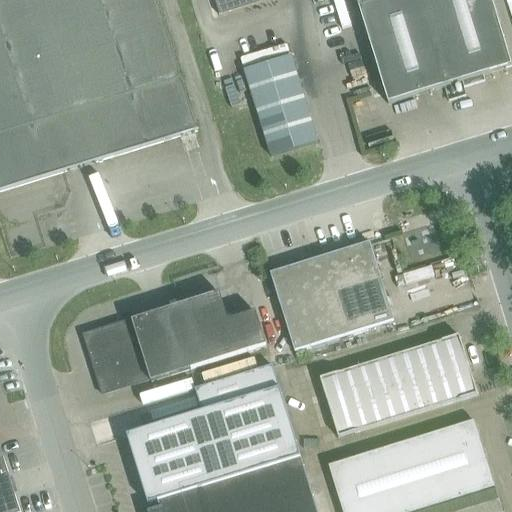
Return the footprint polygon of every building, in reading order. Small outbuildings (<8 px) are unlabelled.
[(0,0),(0,192),(198,132),(157,0),(0,0)] [(214,0),(220,16),(271,0),(214,0)] [(357,0),(389,105),(435,91),(511,67),(511,65),(491,0),(357,0)] [(271,158),(318,144),(291,57),(245,71),(271,158)] [(295,352),(394,322),(370,244),(271,275),(295,352)] [(97,333),(96,331),(83,335),(102,395),(151,379),(152,383),(267,347),(256,313),(229,322),(220,294),(97,333)] [(478,396),(460,336),(320,380),(339,439),(478,396)] [(127,438),(148,506),(158,503),(160,511),(317,511),(301,458),(273,367),(195,391),(196,392),(202,414),(127,437),(127,438)] [(496,491),(483,448),(475,422),(330,467),(343,511),(499,511),(493,492),(496,491)] [(0,511),(20,511),(4,457),(0,458),(0,511)]
